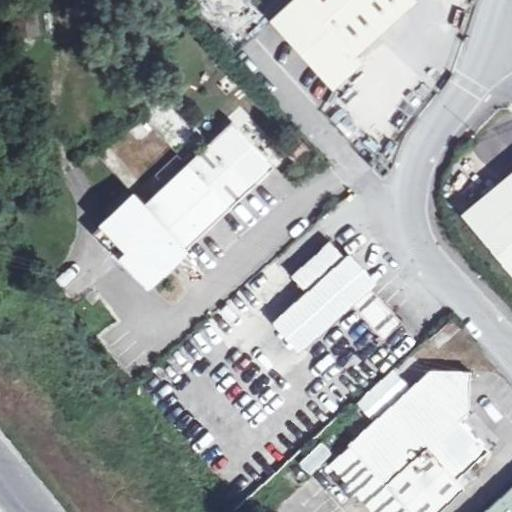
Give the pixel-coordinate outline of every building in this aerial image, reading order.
[(280,0),(262,16),(320,84),(347,59),(341,53),(401,0),(280,0)] [(39,8),(13,11),(16,35),(42,32),(39,8)] [(131,197),(169,240),(261,159),(223,116),(131,197)] [(511,162),(456,209),(511,277),(511,162)] [(335,256),(338,254),(320,236),(280,272),(296,292),(270,315),(292,340),(334,304),(366,341),(395,317),(360,279),(357,282),(335,256)] [(357,282),(360,279),(364,276),(342,250),(338,254),(335,256),(357,282)] [(439,344),(461,328),(454,318),(431,334),(439,344)] [(469,433),(461,424),(453,414),(464,405),(464,367),(423,363),(338,438),(403,511),(419,511),(454,482),(447,474),(480,445),(469,433)] [(470,416),(461,424),(469,433),(479,425),(470,416)]
